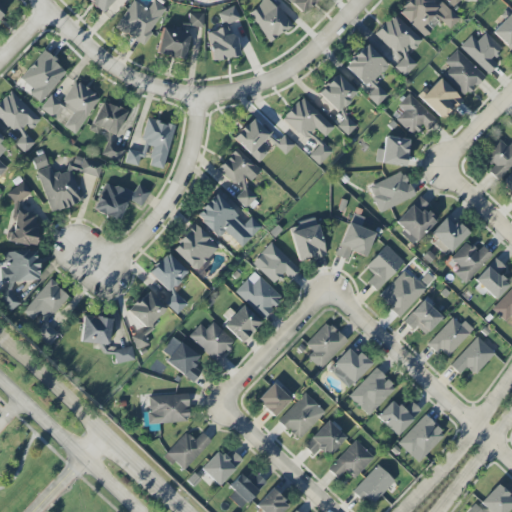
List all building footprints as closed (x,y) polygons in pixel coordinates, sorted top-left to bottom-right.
[(115,29),(143,45),(165,9),(153,1),(148,10),(132,0),(115,29)] [(259,0),(262,4),(249,11),(267,42),(290,29),(273,0),(259,0)] [(424,37),(440,20),(449,30),(459,19),(441,2),(437,6),(431,0),(408,0),(397,12),(424,37)] [(206,32),(212,61),(237,57),(231,22),(238,21),(236,8),(219,11),(222,29),(206,32)] [(203,27),(203,14),(189,13),(188,27),(203,27)] [(511,50),(511,14),(510,13),(492,33),(511,51),(511,50)] [(183,61),(190,35),(162,28),(156,54),(183,61)] [(459,47),(488,74),(497,65),(492,60),(502,49),(484,33),(477,41),(471,35),(459,47)] [(377,106),(386,96),(373,83),(388,66),(365,44),(344,67),(369,92),(365,96),(377,106)] [(485,77),(456,50),(444,63),(450,68),(444,75),(467,96),(485,77)] [(19,79),(32,90),(29,93),(39,103),(67,72),(44,51),(19,79)] [(317,96),(340,112),(356,90),(333,74),(317,96)] [(462,100),(438,78),(419,98),(442,121),(462,100)] [(76,135),(99,97),(75,81),(62,102),(50,95),(40,109),(56,119),(64,108),(72,113),(64,127),(76,135)] [(40,120),(11,91),(0,102),(0,119),(19,139),(14,144),(24,153),(34,143),(20,130),(26,124),(31,129),(40,120)] [(413,136),(422,126),(428,131),(437,122),(409,95),(390,115),(413,136)] [(333,128),(302,98),(282,118),(304,140),(315,128),(324,137),(333,128)] [(125,112),(101,101),(89,131),(103,137),(97,153),(118,163),(125,148),(112,143),(125,112)] [(347,136),(358,124),(342,109),(337,113),(343,119),(336,127),(347,136)] [(173,126),(146,119),(141,143),(153,145),(148,166),(163,169),(173,126)] [(258,162),(267,153),(258,146),(269,135),(251,119),(233,139),(258,162)] [(294,145),(284,136),(275,146),(284,155),(294,145)] [(375,164),(406,166),(408,139),(384,137),(383,150),(377,150),(375,164)] [(493,166),(488,173),(499,182),(511,165),(511,141),(507,147),(498,140),(483,159),(493,166)] [(318,166),(331,152),(321,143),(308,156),(318,166)] [(138,168),(146,146),(144,145),(141,153),(128,149),(124,162),(138,168)] [(260,171),(236,149),(217,169),(241,191),(235,198),(246,209),(257,197),(246,186),(260,171)] [(47,166),(44,155),(32,159),(35,170),(47,166)] [(50,213),(82,202),(71,170),(98,178),(103,161),(87,156),(82,158),(73,155),(68,171),(60,174),(50,171),(49,167),(36,171),(50,213)] [(380,213),(414,197),(402,171),(368,187),(380,213)] [(511,171),(501,184),(511,194),(511,171)] [(34,246),(39,213),(18,210),(19,202),(31,193),(22,182),(6,194),(15,205),(13,216),(16,220),(10,225),(7,242),(34,246)] [(117,222),(128,200),(141,207),(150,190),(138,183),(132,196),(106,182),(92,209),(117,222)] [(243,224),(216,194),(194,214),(217,239),(225,231),(240,248),(261,228),(251,217),(243,224)] [(400,234),(412,246),(437,220),(426,210),(429,207),(419,197),(394,222),(403,230),(400,234)] [(432,244),(446,256),(467,234),(447,215),(429,234),(436,240),(432,244)] [(335,256),(347,260),(350,252),(365,258),(375,233),(347,223),(335,256)] [(170,249),(195,272),(218,247),(194,224),(170,249)] [(290,232),(299,263),(326,255),(317,224),(290,232)] [(251,263),(273,284),(283,273),(290,279),(299,269),(270,243),(251,263)] [(453,274),(465,284),(491,255),(482,246),(476,253),(465,243),(450,259),(459,268),(453,274)] [(374,275),(367,283),(376,292),(404,263),(386,245),(365,267),(374,275)] [(0,300),(8,313),(21,304),(12,291),(12,281),(31,282),(36,279),(37,252),(4,251),(3,268),(0,269),(0,300)] [(168,292),(186,272),(166,253),(147,274),(168,292)] [(509,285),(498,275),(504,268),(494,258),(473,280),(494,300),(509,285)] [(378,299),(399,318),(425,289),(404,270),(378,299)] [(234,292),(262,319),(282,299),(254,272),(234,292)] [(22,312),(37,324),(32,330),(50,345),(62,330),(49,319),(68,296),(49,280),(22,312)] [(509,316),(511,319),(511,286),(491,310),(504,322),(509,316)] [(163,301),(176,315),(186,305),(173,291),(163,301)] [(166,309),(147,292),(128,312),(146,330),(166,309)] [(417,329),(424,335),(441,318),(422,300),(402,321),(414,332),(417,329)] [(222,325),(241,343),(260,323),(242,305),(222,325)] [(81,343),(109,344),(110,318),(82,317),(81,343)] [(427,344),(445,360),(472,330),(463,321),(460,325),(452,317),(427,344)] [(234,344),(213,322),(204,330),(200,325),(188,336),(214,362),(234,344)] [(304,345),(312,352),(306,358),(319,370),(346,342),(326,322),(304,345)] [(136,350),(147,346),(143,332),(131,337),(136,350)] [(200,372),(192,367),(199,356),(170,338),(158,358),(195,381),(200,372)] [(466,367),(473,375),(494,355),(477,338),(449,365),(458,375),(466,367)] [(134,360),(131,347),(113,352),(116,364),(134,360)] [(358,353),(355,357),(347,349),(328,369),(348,388),(371,364),(358,353)] [(348,397),(368,416),(395,388),(375,368),(348,397)] [(290,400),(272,383),(256,401),(274,417),(290,400)] [(325,413),(304,393),(277,421),(298,441),(325,413)] [(187,394),(147,396),(148,424),(188,423),(187,394)] [(375,417),(396,436),(420,411),(410,402),(402,410),(391,401),(375,417)] [(444,434),(424,415),(397,444),(417,463),(444,434)] [(327,457),(346,438),(327,421),(303,446),(313,456),(319,450),(327,457)] [(201,433),(194,440),(185,432),(165,454),(183,471),(210,442),(201,433)] [(337,479),(344,472),(353,480),(373,458),(355,441),(327,470),(337,479)] [(200,469),(218,486),(242,460),(229,448),(221,457),(216,452),(200,469)] [(394,482),(377,465),(353,491),(370,507),(394,482)] [(240,509),(264,484),(246,467),(227,486),(233,492),(228,497),(240,509)] [(488,511),(505,511),(511,505),(511,499),(496,485),(479,503),(488,511)] [(282,511),(288,506),(270,489),(253,508),(258,511),(282,511)] [(480,511),(479,510),(482,507),(478,502),(466,511),(480,511)]
